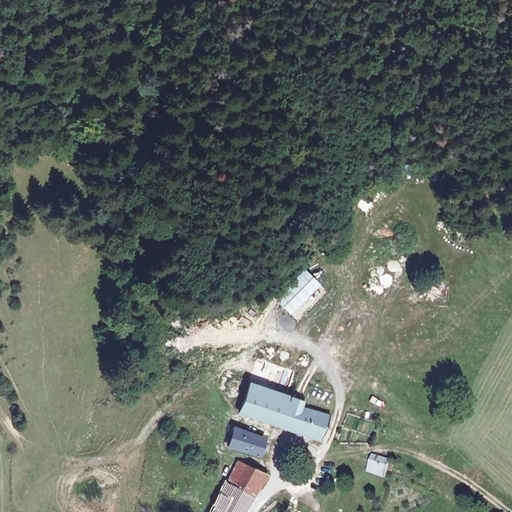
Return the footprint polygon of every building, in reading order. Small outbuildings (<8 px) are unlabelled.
[(357,247),(342,232),(314,260),(328,275),(357,247)] [(289,315),(323,286),(307,268),(273,297),(289,315)] [(313,313),(322,300),(317,297),(308,310),(313,313)] [(236,418),(289,437),(299,413),(296,412),(297,408),(246,389),(236,418)] [(299,413),(289,437),(316,446),(325,422),(299,413)] [(412,421),(411,421),(404,435),(422,442),(428,425),(412,421)] [(226,452),(253,463),(260,447),(233,437),(226,452)] [(385,478),(392,461),(374,454),(368,472),(385,478)] [(236,465),(213,511),(243,511),(266,480),(236,465)]
